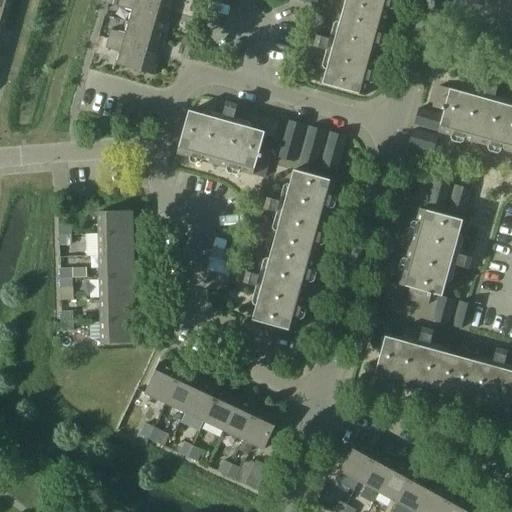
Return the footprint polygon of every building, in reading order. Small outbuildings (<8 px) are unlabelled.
[(0,0),(0,13),(6,15),(10,0),(0,0)] [(131,12),(128,23),(166,35),(172,14),(124,0),(118,0),(116,8),(131,12)] [(124,0),(172,14),(176,0),(124,0)] [(344,0),(337,29),(321,86),(364,98),(390,0),(344,0)] [(166,35),(128,23),(124,35),(110,31),(107,40),(160,55),(166,35)] [(313,47),(326,51),(329,40),(316,36),(313,47)] [(115,66),(154,77),(160,55),(107,40),(104,49),(119,53),(115,66)] [(483,94),(494,96),(498,84),(487,81),(483,94)] [(415,124),(511,151),(511,105),(439,85),(434,106),(445,109),(444,114),(420,108),(415,124)] [(226,103),(222,115),(233,118),(237,105),(226,103)] [(176,155),(263,180),(270,159),(258,155),(264,134),(188,112),(176,155)] [(288,123),(277,160),(294,164),(304,127),(288,123)] [(309,129),(299,166),(315,170),(325,133),(309,129)] [(409,145),(434,152),(439,136),(414,129),(409,145)] [(330,135),(320,172),(336,176),(346,139),(330,135)] [(293,172),(251,321),(294,333),(336,184),(293,172)] [(427,203),(443,208),(450,183),(433,179),(427,203)] [(446,209),(464,214),(471,189),(453,184),(446,209)] [(263,209),(276,212),(279,202),(265,198),(263,209)] [(431,319),(448,324),(454,299),(441,295),(462,220),(420,208),(399,284),(388,281),(382,306),(398,310),(405,285),(410,287),(407,298),(428,304),(431,292),(438,295),(431,319)] [(132,211),(98,212),(98,234),(132,233),(132,211)] [(71,226),(58,226),(58,235),(71,235),(71,226)] [(133,255),(132,233),(98,234),(99,256),(133,255)] [(58,246),(71,246),(71,235),(58,235),(58,246)] [(133,255),(99,256),(99,277),(133,277),(133,255)] [(455,266),(468,269),(471,259),(471,258),(458,255),(455,266)] [(72,269),(59,269),(59,278),(72,278),(72,269)] [(243,283),(255,286),(258,276),(246,272),(243,283)] [(133,277),(99,277),(99,299),(134,298),(133,277)] [(72,289),(72,278),(59,278),(59,290),(72,289)] [(134,298),(99,299),(100,321),(134,320),(134,298)] [(452,325),(461,328),(468,303),(459,300),(452,325)] [(73,312),(60,313),(60,321),(73,321),(73,312)] [(100,343),(135,342),(134,320),(100,321),(100,343)] [(60,333),(73,332),(73,321),(60,321),(60,333)] [(418,341),(429,344),(433,331),(422,328),(418,341)] [(511,417),(511,371),(385,336),(373,379),(511,417)] [(492,361),(503,364),(507,351),(496,349),(492,361)] [(158,361),(143,393),(164,402),(178,371),(158,361)] [(178,371),(164,402),(183,412),(198,380),(178,371)] [(218,390),(198,380),(183,412),(203,421),(218,390)] [(238,399),(218,390),(203,421),(223,430),(238,399)] [(257,408),(238,399),(223,430),(242,440),(257,408)] [(263,449),(278,418),(257,408),(242,440),(263,449)] [(144,423),(139,435),(146,439),(152,427),(144,423)] [(162,432),(152,427),(146,439),(157,443),(162,432)] [(355,440),(338,470),(358,481),(375,451),(355,440)] [(183,442),(178,453),(186,457),(191,446),(183,442)] [(196,462),(201,451),(191,446),(186,457),(196,462)] [(375,451),(358,481),(377,491),(394,461),(375,451)] [(222,461),(217,472),(225,476),(231,464),(222,461)] [(255,461),(244,484),(257,490),(268,467),(255,461)] [(396,502),(413,472),(394,461),(377,491),(396,502)] [(240,469),(231,464),(225,476),(235,480),(240,469)] [(415,511),(432,482),(413,472),(396,502),(414,511),(415,511)] [(440,511),(451,492),(432,482),(415,511),(440,511)] [(466,511),(471,503),(451,492),(440,511),(466,511)] [(338,501),(331,511),(341,511),(345,505),(338,501)]
